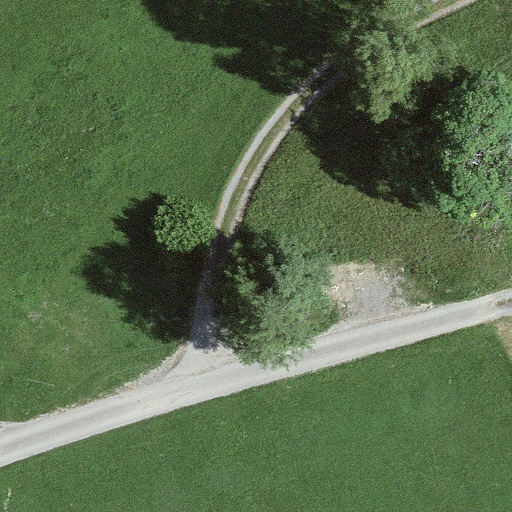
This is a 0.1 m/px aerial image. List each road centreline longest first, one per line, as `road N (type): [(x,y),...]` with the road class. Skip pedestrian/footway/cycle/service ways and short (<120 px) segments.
road 1 (track): [(468,0),(390,34),(255,150),(213,293),(243,365),(511,289)]
road 2 (unclassified): [(0,459),(243,365)]
